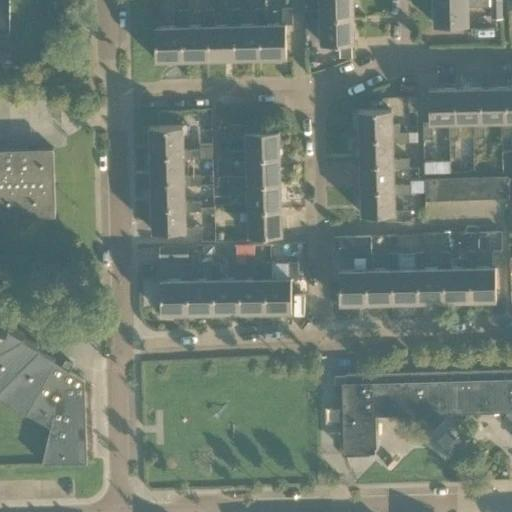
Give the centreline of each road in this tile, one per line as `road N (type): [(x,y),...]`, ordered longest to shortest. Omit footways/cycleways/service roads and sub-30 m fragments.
road 1 (residential): [(123,350),(115,92)]
road 2 (unclassified): [(240,509),(497,500)]
road 3 (residential): [(324,341),(316,104)]
road 4 (residential): [(316,104),(299,89),(115,92)]
road 5 (residential): [(123,350),(324,341)]
road 6 (residential): [(324,341),(511,336)]
road 7 (residential): [(121,511),(123,350)]
